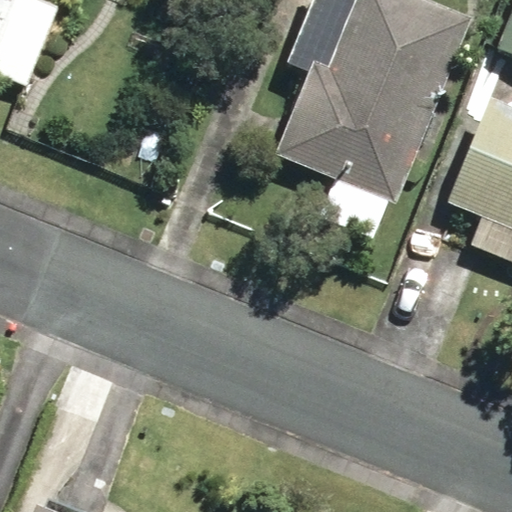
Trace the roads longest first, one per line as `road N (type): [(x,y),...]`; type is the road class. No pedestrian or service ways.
road 1 (residential): [(0,262),(511,467)]
road 2 (unknown): [(61,352),(0,498)]
